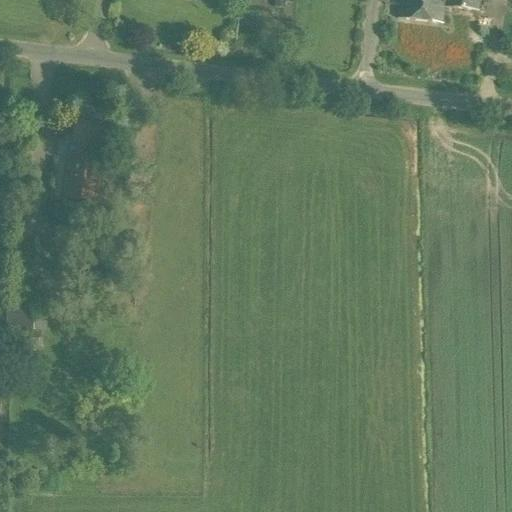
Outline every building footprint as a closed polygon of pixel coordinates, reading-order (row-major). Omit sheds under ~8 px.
[(444,8),(445,0),(398,0),(397,20),(442,25),(444,8)] [(445,0),(444,8),(477,12),(478,0),(445,0)] [(75,158),(100,161),(102,149),(104,150),(108,122),(76,117),(72,146),(77,146),(75,158)] [(103,162),(100,161),(75,158),(69,157),(63,199),(97,204),(103,162)] [(42,348),(42,333),(46,333),(46,300),(6,300),(6,333),(22,333),(22,348),(42,348)]
